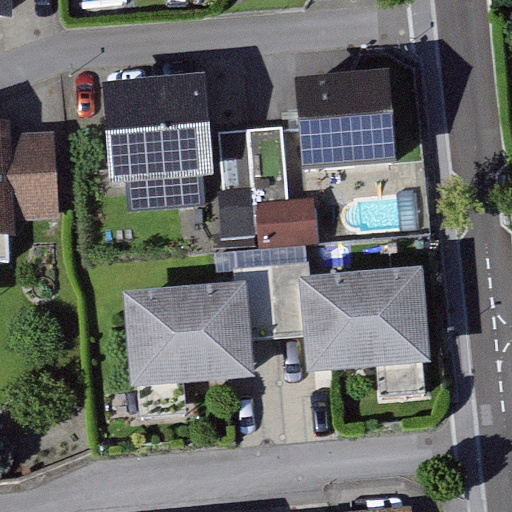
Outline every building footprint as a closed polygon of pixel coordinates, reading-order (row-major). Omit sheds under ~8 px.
[(29,0),(0,0),(0,19),(31,17),(29,0)] [(413,165),(405,85),(316,94),(324,174),(413,165)] [(229,178),(221,88),(118,97),(126,187),(229,178)] [(19,132),(0,133),(0,233),(72,227),(65,144),(20,148),(19,132)] [(417,286),(296,293),(302,392),(423,385),(417,286)] [(240,298),(117,304),(122,395),(244,389),(240,298)]
